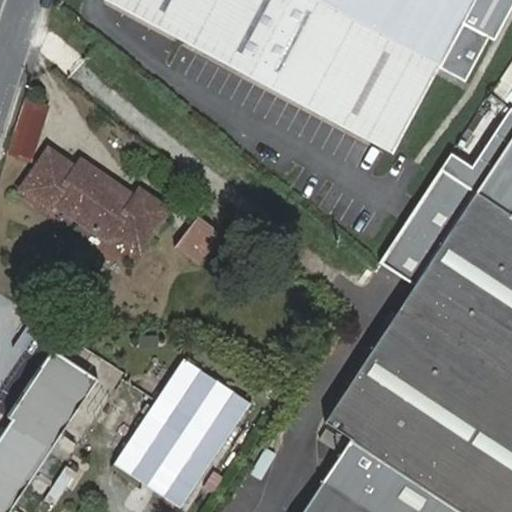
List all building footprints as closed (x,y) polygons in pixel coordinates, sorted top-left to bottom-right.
[(511,5),(511,0),(107,0),(392,153),(440,65),(465,79),(489,35),(494,38),(511,5)] [(49,105),(25,97),(7,155),(32,163),(49,105)] [(139,191),(134,199),(80,162),(75,169),(49,151),(22,191),(50,210),(55,203),(109,240),(113,232),(139,250),(167,210),(139,191)] [(351,439),(302,511),(511,511),(511,219),(476,196),(326,423),(351,439)] [(212,244),(190,226),(165,256),(188,274),(212,244)] [(79,315),(64,316),(64,330),(79,330),(79,315)] [(0,511),(10,511),(99,380),(54,350),(6,421),(10,424),(0,439),(0,511)] [(114,464),(180,508),(250,403),(184,359),(114,464)] [(344,441),(326,429),(320,439),(337,451),(344,441)]
